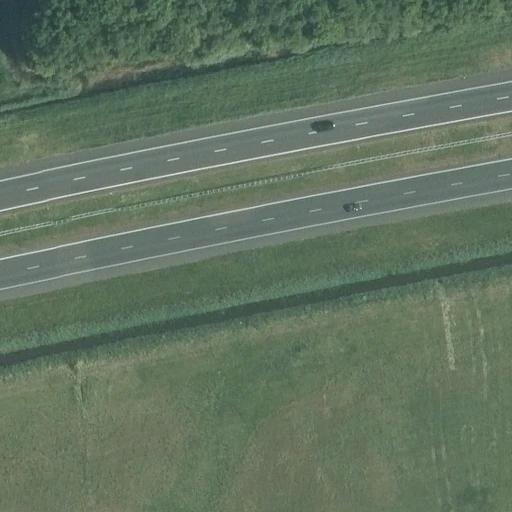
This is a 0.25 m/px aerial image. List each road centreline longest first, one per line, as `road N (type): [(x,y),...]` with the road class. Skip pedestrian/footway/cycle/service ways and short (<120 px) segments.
road 1 (motorway): [(0,279),(511,179)]
road 2 (motorway): [(511,103),(0,199)]
